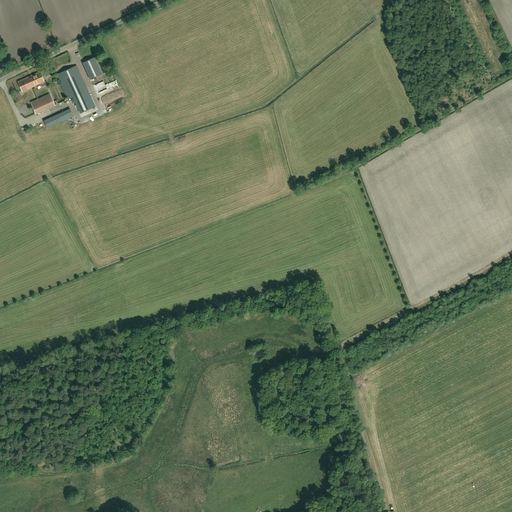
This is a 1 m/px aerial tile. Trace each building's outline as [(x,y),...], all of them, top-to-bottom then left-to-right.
[(84,62),(92,79),(107,72),(99,55),(84,62)] [(95,107),(77,66),(57,75),(68,100),(73,97),(80,113),(95,107)] [(29,80),(28,81),(31,88),(40,84),(42,87),(45,85),(40,72),(28,77),(29,80)] [(28,81),(29,80),(28,77),(18,82),(22,92),(31,88),(28,81)] [(108,102),(104,93),(109,91),(107,86),(101,89),(100,87),(95,89),(103,104),(108,102)] [(35,115),(55,106),(51,98),(49,94),(30,103),(35,115)] [(49,128),(62,122),(74,117),(70,109),(45,120),(49,128)]
